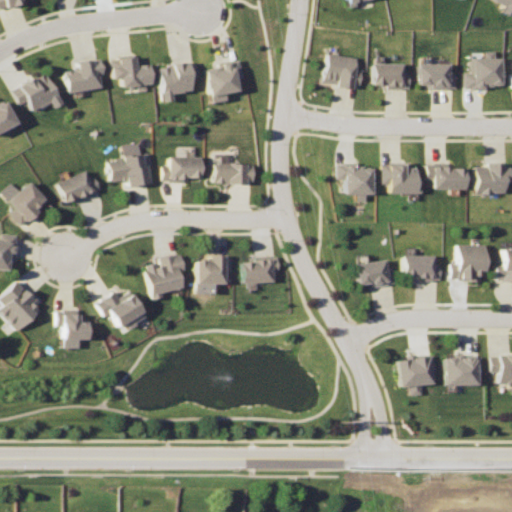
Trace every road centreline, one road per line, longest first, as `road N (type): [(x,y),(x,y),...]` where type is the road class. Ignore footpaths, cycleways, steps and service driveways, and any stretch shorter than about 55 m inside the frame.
road 1 (residential): [(0,454),(511,456)]
road 2 (residential): [(370,454),(361,368),(284,215),(278,146),(298,0)]
road 3 (residential): [(282,113),(361,125),(511,124)]
road 4 (residential): [(284,215),(130,223),(64,258)]
road 5 (residential): [(0,44),(83,16),(197,1)]
road 6 (residential): [(348,337),(408,318),(511,317)]
